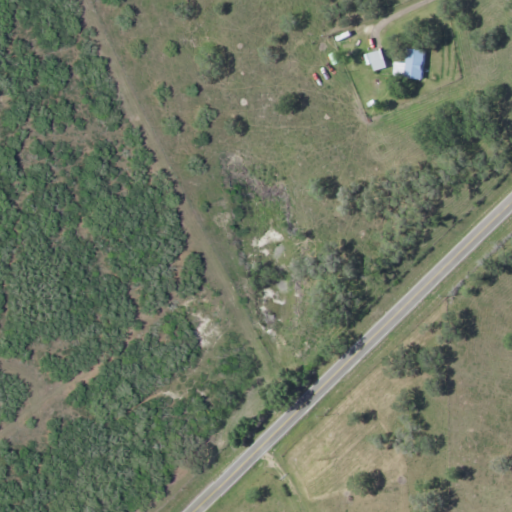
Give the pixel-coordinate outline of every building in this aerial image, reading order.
[(337,36),(349,30),(351,35),(339,41),(337,36)] [(351,38),(353,42),(343,47),(342,43),(351,38)] [(370,54),(376,70),(387,67),(382,50),(370,54)] [(425,79),(425,51),(407,51),(406,79),(425,79)] [(333,53),(339,63),(335,65),(330,55),(333,53)]
